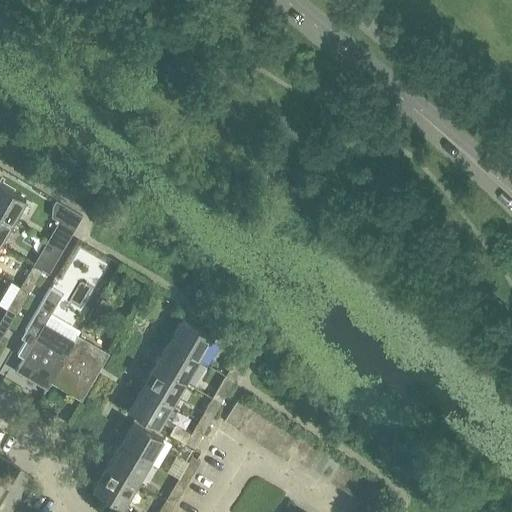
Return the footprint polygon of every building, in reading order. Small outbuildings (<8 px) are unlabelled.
[(0,216),(12,223),(25,200),(0,185),(0,216)] [(53,217),(45,232),(53,237),(52,238),(59,242),(75,214),(63,206),(56,219),(53,217)] [(0,243),(12,223),(0,216),(0,243)] [(47,243),(33,266),(42,271),(55,248),(47,243)] [(33,266),(20,288),(29,293),(42,271),(33,266)] [(20,288),(7,311),(15,316),(29,293),(20,288)] [(51,384),(74,342),(45,325),(62,296),(50,289),(25,331),(30,334),(17,355),(23,359),(16,372),(47,390),(47,389),(47,390),(51,384)] [(102,299),(94,314),(101,318),(110,303),(102,299)] [(0,336),(2,338),(15,316),(7,311),(0,322),(0,336)] [(182,320),(168,343),(198,361),(211,337),(182,320)] [(78,336),(74,342),(51,384),(81,401),(109,354),(78,336)] [(185,383),(198,361),(168,343),(155,366),(185,383)] [(238,354),(225,377),(234,382),(247,359),(238,354)] [(155,366),(142,388),(171,405),(185,383),(155,366)] [(221,404),(234,382),(225,377),(212,399),(221,404)] [(171,405),(142,388),(129,411),(158,429),(171,405)] [(221,404),(212,399),(199,422),(207,426),(221,404)] [(235,428),(248,408),(238,401),(224,421),(235,428)] [(258,415),(248,408),(235,428),(245,435),(258,415)] [(245,435),(255,441),(268,421),(258,415),(245,435)] [(279,428),(268,421),(255,441),(266,448),(279,428)] [(120,446),(149,463),(163,440),(133,422),(120,446)] [(186,444),(194,449),(207,426),(199,422),(186,444)] [(266,448),(276,454),(289,434),(279,428),(266,448)] [(298,440),(289,434),(276,454),(286,461),(290,456),(298,440)] [(299,463),(312,442),(302,435),(298,440),(290,456),(299,463)] [(312,442),(299,463),(310,469),(323,449),(312,442)] [(107,468),(127,480),(136,485),(149,463),(120,446),(107,468)] [(320,476),(333,455),(323,449),(310,469),(320,476)] [(333,455),(320,476),(330,482),(343,462),(333,455)] [(192,458),(178,480),(187,485),(200,462),(192,458)] [(330,482),(340,489),(353,468),(343,462),(330,482)] [(18,469),(9,464),(0,479),(0,489),(4,491),(18,469)] [(107,468),(93,491),(122,509),(136,485),(127,480),(107,468)] [(363,475),(353,468),(340,489),(350,495),(363,475)] [(363,475),(350,495),(361,502),(374,482),(363,475)] [(174,507),(187,485),(178,480),(165,503),(174,507)] [(170,511),(174,507),(165,503),(159,511),(170,511)]
